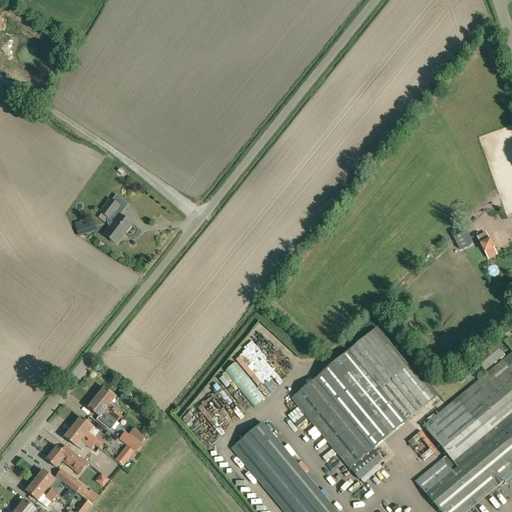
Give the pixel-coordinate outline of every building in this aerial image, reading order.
[(124,234),(132,225),(119,215),(117,218),(113,215),(120,207),(110,199),(100,212),(109,219),(108,221),(109,226),(110,227),(104,235),(117,245),(117,244),(115,243),(123,233),(124,234)] [(84,226),(82,221),(75,224),(80,238),(92,234),(89,224),(84,226)] [(496,254),(485,233),(477,238),(487,258),(496,254)] [(459,243),(463,251),(470,247),(466,239),(459,243)] [(350,469),(435,398),(377,328),(292,399),(350,469)] [(280,346),(288,354),(291,350),(283,342),(280,346)] [(502,359),(493,349),(476,364),(484,374),(502,359)] [(511,373),(503,362),(425,427),(448,455),(416,481),(441,511),(466,511),(511,474),(511,373)] [(104,388),(96,398),(118,416),(118,415),(121,411),(115,407),(113,409),(109,406),(116,397),(104,388)] [(210,399),(214,406),(222,402),(218,395),(210,399)] [(121,418),(118,415),(118,416),(96,398),(88,408),(97,416),(95,419),(110,430),(121,418)] [(103,444),(88,433),(92,427),(81,418),(73,428),(99,449),(100,449),(103,444)] [(110,457),(100,449),(99,449),(73,428),(65,438),(77,447),(81,441),(91,449),(92,448),(107,461),(110,457)] [(135,428),(130,434),(142,444),(147,438),(135,428)] [(253,436),(236,449),(265,486),(273,485),(287,502),(286,490),(291,489),(296,495),(295,488),(291,484),(291,479),(288,475),(287,472),(283,467),(278,468),(275,463),(274,455),(267,456),(264,452),(263,446),(256,446),(255,435),(253,436)] [(47,460),(46,461),(56,469),(62,462),(79,475),(87,465),(65,448),(62,452),(57,447),(51,455),(50,455),(46,459),(47,460)] [(134,453),(126,447),(116,460),(123,466),(134,453)] [(383,461),(375,451),(352,470),(360,480),(383,461)] [(77,493),(82,486),(61,470),(56,477),(77,493)] [(35,482),(55,498),(59,493),(53,489),(52,489),(49,487),(55,480),(43,471),(35,482)] [(103,476),(100,485),(110,488),(113,479),(103,476)] [(55,498),(35,482),(26,492),(38,501),(43,494),(46,497),(46,498),(52,503),(55,498)] [(82,498),(85,499),(92,505),(99,496),(91,490),(89,492),(87,491),(82,498)] [(85,499),(74,511),(87,511),(92,506),(92,505),(85,499)] [(34,511),(36,510),(25,501),(16,511),(17,511),(34,511)]
